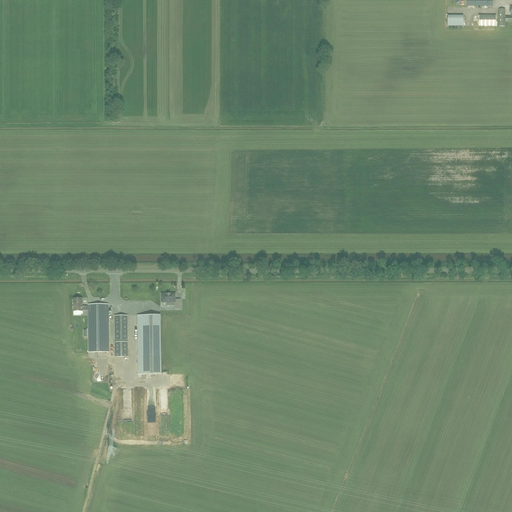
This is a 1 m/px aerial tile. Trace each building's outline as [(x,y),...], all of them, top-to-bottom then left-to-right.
[(493,6),(492,0),(466,0),(467,6),(484,6),(484,8),(486,8),(486,6),(493,6)] [(505,9),(499,9),(499,27),(505,26),(505,22),(511,22),(511,6),(510,6),(510,16),(505,16),(505,9)] [(464,17),(447,16),(447,26),(464,26),(464,17)] [(496,16),(479,16),(479,26),(496,26),(496,16)] [(181,300),(175,300),(175,294),(161,294),(161,303),(167,303),(167,306),(175,306),(175,310),(181,310),(181,300)] [(88,307),(88,306),(82,306),(82,298),(73,298),(73,311),(82,311),(88,311),(88,309),(88,307)] [(88,309),(88,311),(88,352),(109,352),(108,304),(88,304),(88,306),(88,307),(88,309)] [(139,374),(160,374),(160,315),(137,316),(137,326),(138,326),(139,374)] [(127,316),(115,316),(115,357),(128,357),(127,316)]
